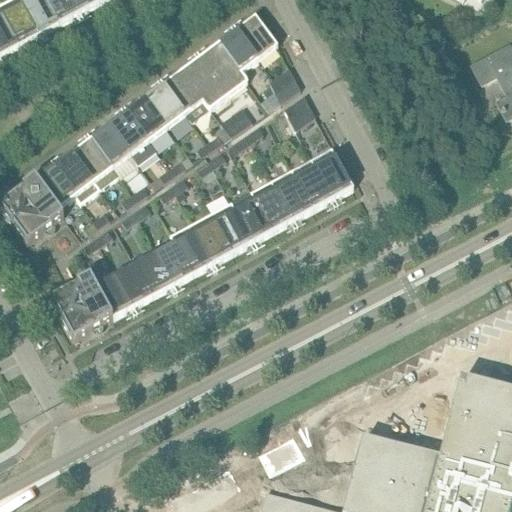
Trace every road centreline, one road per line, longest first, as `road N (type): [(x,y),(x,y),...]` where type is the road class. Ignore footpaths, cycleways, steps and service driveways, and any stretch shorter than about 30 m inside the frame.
road 1 (residential): [(47,391),(380,219),(388,204),(384,182),(286,0)]
road 2 (tertiary): [(82,458),(511,236)]
